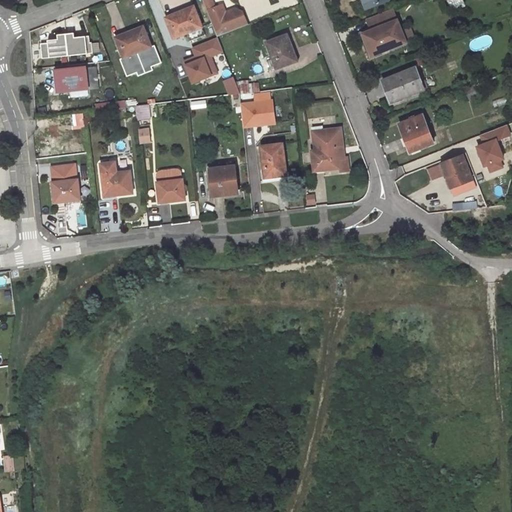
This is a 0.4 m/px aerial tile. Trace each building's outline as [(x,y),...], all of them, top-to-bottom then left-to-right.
[(211,0),(202,0),(207,10),(215,7),(211,0)] [(462,0),(446,0),(449,9),(464,3),(462,0)] [(215,7),(207,10),(217,36),(248,25),(243,12),(230,17),(229,13),(226,13),(225,12),(222,5),(215,7)] [(180,12),(166,18),(174,38),(187,33),(190,41),(205,35),(195,9),(181,14),(180,12)] [(406,42),(397,20),(363,33),(371,56),(406,42)] [(151,46),(144,29),(130,34),(129,32),(115,38),(123,58),(151,46)] [(66,34),(68,56),(93,53),(92,42),(90,43),(89,36),(75,37),(74,33),(66,34)] [(42,58),(68,56),(66,34),(58,35),(58,39),(48,40),(48,43),(41,44),(42,58)] [(294,52),(287,34),(266,42),(272,59),(267,61),(271,71),(297,61),(293,53),(294,52)] [(196,46),(200,55),(197,56),(185,61),(193,82),(217,73),(210,56),(223,51),(218,37),(196,46)] [(99,87),(96,66),(86,67),(88,88),(99,87)] [(88,88),(86,67),(57,70),(58,79),(56,79),(58,91),(88,88)] [(399,99),(424,89),(421,81),(416,67),(382,80),(389,99),(398,96),(399,99)] [(230,95),(239,94),(237,86),(235,82),(233,76),(224,80),(230,95)] [(260,92),(259,84),(248,85),(245,85),(248,93),(260,92)] [(482,95),(477,84),(461,92),(465,102),(482,95)] [(245,85),(237,86),(239,94),(248,93),(245,85)] [(189,101),(190,109),(204,108),(204,100),(189,101)] [(273,100),(243,103),(245,127),(275,124),(273,100)] [(126,101),(110,103),(110,110),(124,108),(128,107),(126,101)] [(110,103),(95,104),(95,111),(96,111),(105,110),(110,110),(110,103)] [(148,106),(135,107),(137,119),(149,118),(148,106)] [(124,108),(110,110),(111,117),(125,115),(124,108)] [(84,126),(83,113),(72,114),(72,121),(73,121),(74,124),(77,124),(77,127),(84,126)] [(433,142),(422,115),(415,117),(410,119),(399,124),(410,152),(433,142)] [(479,136),(482,143),(493,138),(509,133),(506,125),(479,136)] [(344,157),(340,128),(322,130),(323,137),(313,138),(315,150),(311,150),(313,168),(322,167),(322,170),(339,168),(338,158),(344,157)] [(148,142),(147,129),(140,130),(141,143),(148,142)] [(323,137),(322,130),(312,131),(313,138),(323,137)] [(482,143),(474,146),(482,166),(485,164),(499,159),(501,158),(493,138),(482,143)] [(286,173),(282,144),(269,145),(261,146),(265,177),(277,176),(277,174),(286,173)] [(475,187),(462,155),(442,163),(454,195),(475,187)] [(499,159),(485,164),(489,172),(502,167),(499,159)] [(133,193),(131,171),(117,172),(115,162),(101,163),(105,195),(113,194),(114,195),(133,193)] [(53,182),(76,179),(74,164),(55,167),(52,171),(53,182)] [(238,190),(234,165),(210,169),(213,196),(227,194),(227,192),(238,190)] [(182,179),(181,172),(179,170),(176,169),(169,170),(161,171),(159,172),(157,174),(158,182),(182,179)] [(80,199),(78,179),(76,179),(53,182),(52,182),(55,201),(63,200),(63,201),(80,199)] [(185,199),(183,179),(182,179),(158,182),(157,182),(159,201),(168,200),(168,202),(185,199)] [(315,203),(314,195),(307,195),(308,204),(315,203)] [(453,212),(477,207),(475,200),(451,205),(453,212)] [(13,471),(12,456),(5,456),(6,472),(13,471)]
